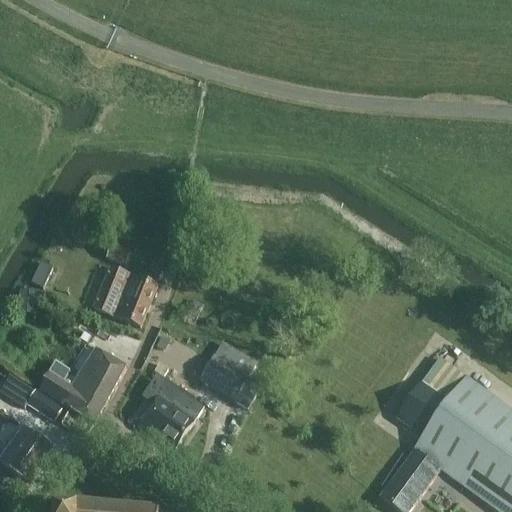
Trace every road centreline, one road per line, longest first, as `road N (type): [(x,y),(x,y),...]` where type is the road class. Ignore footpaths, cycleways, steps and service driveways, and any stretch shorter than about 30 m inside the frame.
road 1 (unclassified): [(511,113),(290,92),(112,37)]
road 2 (residential): [(113,425),(116,400),(165,300),(176,252)]
road 3 (residential): [(239,511),(113,425)]
road 4 (residential): [(20,511),(48,477),(113,425)]
